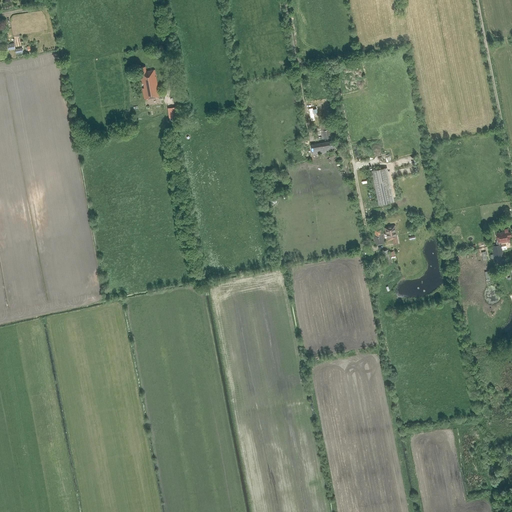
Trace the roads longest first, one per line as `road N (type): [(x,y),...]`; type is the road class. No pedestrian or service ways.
road 1 (track): [(476,0),(511,177)]
road 2 (track): [(283,0),(308,135)]
